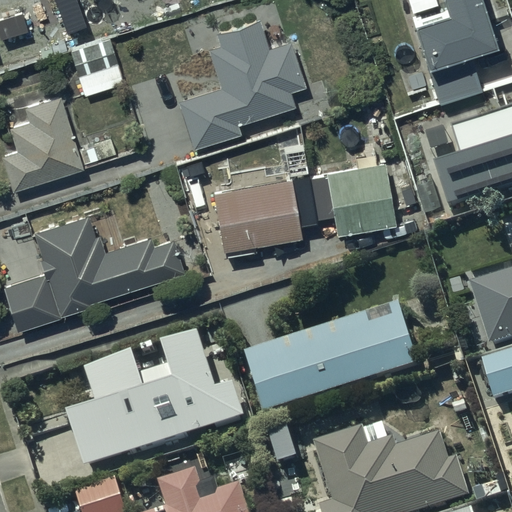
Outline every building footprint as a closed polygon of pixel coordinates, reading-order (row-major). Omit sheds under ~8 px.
[(477,0),(439,0),(442,8),(410,17),(434,100),(479,87),(466,43),(488,36),(477,0)] [(219,84),(175,98),(191,145),(239,129),(236,121),(292,103),(287,88),(301,83),(287,39),(267,45),(258,17),(214,31),(218,43),(207,47),(219,84)] [(107,37),(68,49),(81,94),(121,82),(107,37)] [(0,151),(0,158),(9,187),(79,165),(57,94),(23,104),(27,117),(8,122),(16,147),(0,151)] [(433,165),(446,207),(511,186),(511,109),(451,129),(460,157),(433,165)] [(382,158),(322,169),(334,231),(394,220),(382,158)] [(289,175),(209,188),(218,246),(298,234),(289,175)] [(40,270),(1,283),(15,327),(58,314),(57,311),(88,301),(88,298),(180,269),(169,236),(151,242),(148,232),(102,247),(97,231),(92,232),(85,210),(30,227),(38,253),(35,254),(40,270)] [(449,221),(423,229),(435,270),(461,263),(449,221)] [(511,272),(470,286),(491,349),(511,342),(511,272)] [(396,303),(243,353),(264,415),(417,365),(396,303)] [(95,403),(64,413),(84,470),(243,417),(231,383),(215,389),(196,334),(159,347),(166,370),(139,377),(131,355),(84,371),(95,403)] [(511,350),(481,360),(492,398),(511,392),(511,350)] [(333,502),(318,506),(320,511),(422,511),(468,497),(455,458),(447,461),(438,434),(396,448),(393,438),(367,447),(360,428),(313,443),(333,502)] [(167,510),(160,511),(245,511),(237,485),(201,496),(194,471),(158,482),(167,510)] [(123,511),(113,479),(74,491),(80,511),(123,511)]
